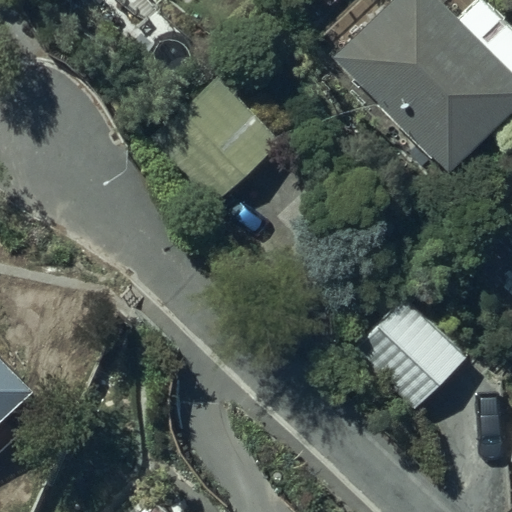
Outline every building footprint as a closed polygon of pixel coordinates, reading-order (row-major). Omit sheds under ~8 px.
[(511,112),(511,94),(424,0),(380,0),(317,58),(435,184),(511,112)] [(151,145),(216,215),(283,153),(217,83),(151,145)] [(511,234),(511,202),(496,217),(511,234)] [(405,310),(356,362),(418,420),(467,368),(405,310)] [(0,436),(32,403),(0,372),(0,436)]
